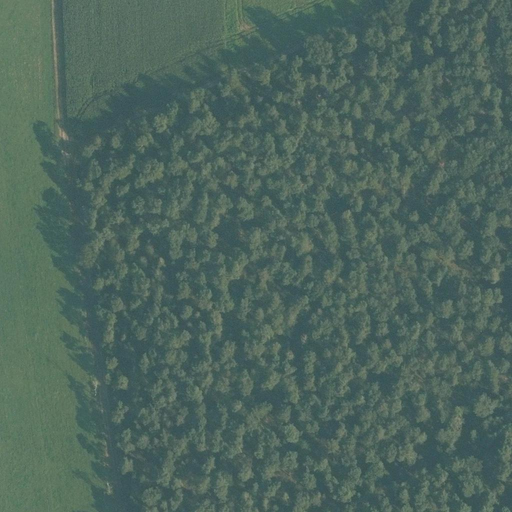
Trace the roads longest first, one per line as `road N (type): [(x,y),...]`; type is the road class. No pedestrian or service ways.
road 1 (track): [(56,0),(61,118),(118,511)]
road 2 (track): [(409,0),(66,154)]
road 3 (track): [(511,427),(364,511)]
